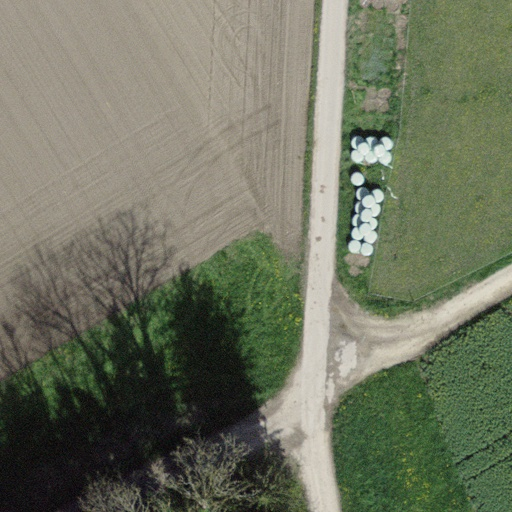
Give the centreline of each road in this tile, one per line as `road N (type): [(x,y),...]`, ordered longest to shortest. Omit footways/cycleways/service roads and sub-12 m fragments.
road 1 (residential): [(343,0),(324,372)]
road 2 (track): [(85,511),(324,372)]
road 3 (track): [(324,372),(511,264)]
road 4 (track): [(334,511),(324,372)]
